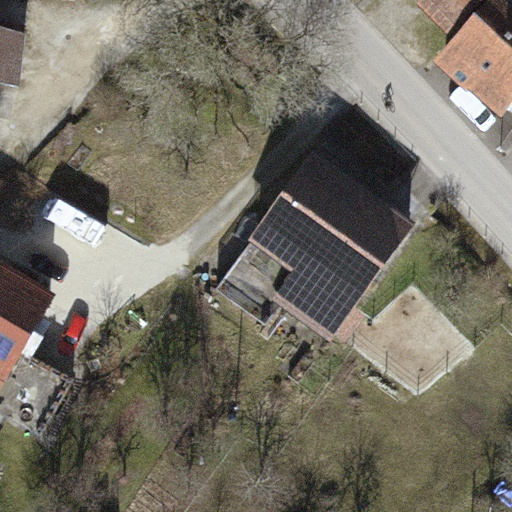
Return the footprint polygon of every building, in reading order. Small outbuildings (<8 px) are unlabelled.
[(419,0),(425,6),(418,13),(461,54),(508,0),(419,0)] [(511,0),(508,0),(461,54),(446,71),(504,122),(511,113),(511,0)] [(23,40),(0,33),(0,87),(22,90),(23,40)] [(410,221),(306,151),(245,241),(293,273),(276,297),(334,335),(410,221)] [(51,298),(0,269),(0,381),(3,383),(51,298)]
